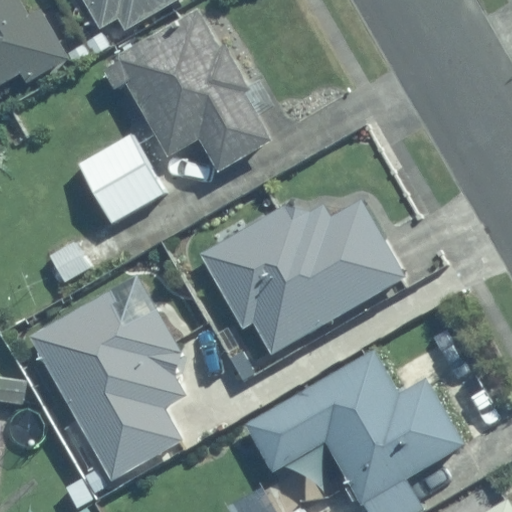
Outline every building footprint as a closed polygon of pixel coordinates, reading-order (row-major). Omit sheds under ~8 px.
[(0,0),(0,99),(9,95),(4,85),(30,70),(34,78),(79,56),(52,8),(41,13),(32,0),(0,0)] [(95,0),(109,25),(129,14),(133,24),(176,0),(95,0)] [(229,41),(209,6),(124,53),(178,148),(210,130),(229,163),(281,134),(254,86),(259,84),(234,38),(229,41)] [(141,129),(85,159),(118,220),(173,188),(141,129)] [(294,201),(207,250),(250,325),(262,320),(279,350),(416,271),(372,195),(338,210),(332,199),(318,207),(294,201)] [(80,239),(54,253),(70,279),(94,266),(80,239)] [(146,272),(38,332),(120,475),(191,435),(173,404),(196,391),(184,370),(189,349),(146,272)] [(385,347),(307,390),(368,499),(463,447),(425,379),(408,388),(385,347)] [(31,379),(5,375),(2,398),(28,401),(31,379)] [(511,511),(511,505),(498,482),(446,511),(511,511)]
